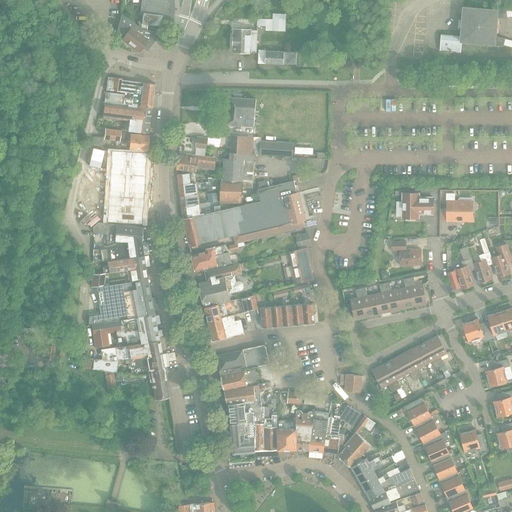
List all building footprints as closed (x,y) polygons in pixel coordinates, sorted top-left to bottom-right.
[(156,16),(156,15),(157,0),(141,0),(140,13),(143,13),(142,19),(153,20),(153,16),(156,16)] [(502,45),(511,47),(511,9),(505,10),(497,9),(497,10),(463,7),(462,20),(458,20),(458,27),(461,28),(461,36),(441,35),(440,50),(460,52),(461,41),(494,44),(494,45),(502,45)] [(147,40),(153,41),(159,33),(142,29),(134,24),(121,14),(118,26),(116,33),(125,35),(121,40),(138,52),(147,40)] [(265,30),(285,31),(286,15),(274,14),(273,19),(258,19),(257,25),(266,25),(265,30)] [(153,20),(142,19),(141,24),(160,26),(161,15),(156,15),(156,16),(153,16),(153,20)] [(232,52),(256,53),(257,29),(233,29),(232,52)] [(283,52),(283,51),(264,50),(264,51),(258,50),(257,63),(264,63),(264,64),(283,65),(283,64),(295,64),(295,52),(283,52)] [(104,100),(127,103),(151,107),(154,84),(107,77),(105,89),(133,93),(132,99),(124,98),(124,94),(105,92),(104,100)] [(254,120),(255,99),(240,98),(240,95),(234,94),(233,98),(228,97),(226,124),(258,127),(259,120),(254,120)] [(148,133),(151,107),(127,103),(127,107),(104,104),(102,116),(132,119),(131,124),(128,123),(128,130),(148,133)] [(104,138),(119,140),(120,130),(105,128),(104,138)] [(129,148),(146,150),(148,137),(130,135),(129,148)] [(230,153),(254,155),(286,156),(287,147),(252,144),(253,136),(231,135),(230,153)] [(91,144),(101,145),(102,137),(93,136),(91,144)] [(197,147),(198,147),(206,148),(207,137),(198,136),(197,147)] [(205,156),(206,148),(198,147),(197,155),(186,154),(186,156),(178,155),(176,168),(187,170),(187,169),(196,170),(196,166),(202,167),(214,169),(216,158),(213,157),(205,156)] [(104,221),(140,225),(141,210),(138,210),(138,202),(141,202),(142,194),(143,194),(144,185),(142,185),(145,153),(113,150),(104,221)] [(254,161),(254,155),(230,153),(229,159),(225,159),(223,181),(221,181),(220,202),(240,204),(242,187),(252,187),(254,161)] [(195,182),(196,182),(194,173),(191,171),(180,173),(180,171),(177,171),(179,185),(192,182),(193,185),(195,185),(195,182)] [(204,213),(200,214),(183,217),(189,247),(200,244),(234,237),(234,240),(235,244),(305,227),(304,221),(306,220),(305,216),(299,192),(297,192),(294,180),(258,189),(260,201),(239,206),(204,214),(204,213)] [(180,196),(197,193),(196,182),(195,182),(195,185),(193,185),(192,182),(179,185),(180,196)] [(182,206),(199,204),(197,193),(180,196),(182,206)] [(208,193),(209,202),(217,201),(216,193),(208,193)] [(418,214),(433,214),(433,198),(418,198),(418,193),(402,193),(402,202),(396,202),(396,210),(402,210),(402,218),(405,218),(405,220),(415,220),(415,218),(418,218),(418,214)] [(459,198),(459,201),(454,201),(454,194),(446,193),(446,201),(447,201),(446,220),(455,221),(464,221),(472,221),(473,201),(472,201),(472,198),(459,198)] [(183,217),(200,214),(200,210),(201,209),(200,206),(199,205),(199,204),(182,206),(183,217)] [(107,240),(141,244),(142,234),(142,228),(123,226),(101,222),(101,223),(96,223),(92,227),(93,233),(107,234),(107,240)] [(296,236),(298,248),(311,245),(308,233),(296,236)] [(143,256),(141,244),(107,240),(108,249),(93,249),(93,255),(100,254),(101,261),(110,260),(125,259),(125,258),(143,256)] [(421,249),(406,249),(406,241),(392,242),(392,250),(399,250),(400,265),(421,265),(421,249)] [(491,258),(493,264),(497,277),(499,276),(501,277),(505,275),(505,274),(510,272),(505,259),(511,257),(506,244),(496,247),(499,255),(491,257),(491,258)] [(229,253),(224,254),(223,246),(206,250),(206,251),(191,255),(195,271),(216,266),(217,268),(232,264),(229,253)] [(289,252),(297,284),(315,280),(307,248),(289,252)] [(491,258),(491,257),(489,251),(479,255),(481,261),(473,264),(475,270),(479,283),(481,282),(483,283),(487,282),(487,280),(492,278),(487,265),(493,264),(491,258)] [(127,270),(144,267),(143,256),(125,258),(125,259),(110,260),(111,266),(103,267),(104,273),(111,272),(127,270)] [(473,264),(471,258),(461,261),(463,267),(455,270),(461,289),(463,288),(465,289),(469,288),(469,286),(474,284),(469,271),(475,270),(473,264)] [(204,307),(218,304),(230,301),(229,294),(241,291),(243,289),(244,287),(243,283),(241,282),(239,281),(236,282),(235,275),(242,273),(240,264),(231,266),(205,272),(207,281),(198,283),(204,307)] [(133,281),(146,279),(144,267),(127,270),(128,282),(133,281)] [(92,274),(90,287),(104,285),(105,274),(92,274)] [(408,278),(414,306),(427,304),(422,284),(415,285),(413,277),(408,278)] [(402,309),(414,306),(408,278),(403,279),(405,287),(398,289),(402,309)] [(99,323),(154,315),(146,279),(133,281),(112,285),(114,296),(121,295),(124,312),(98,315),(88,316),(87,325),(90,325),(99,323)] [(402,309),(398,289),(391,290),(389,282),(384,283),(390,311),(402,309)] [(379,314),(390,311),(384,283),(379,284),(381,293),(374,294),(379,314)] [(301,291),(301,292),(302,293),(311,291),(309,284),(300,286),(301,291)] [(379,314),(374,294),(367,296),(365,287),(361,288),(367,316),(379,314)] [(354,319),(367,316),(361,288),(355,289),(357,298),(350,299),(354,319)] [(247,311),(258,309),(254,295),(243,298),(247,311)] [(302,304),(304,324),(315,323),(315,320),(316,320),(315,314),(314,314),(313,303),(302,304)] [(208,321),(228,316),(225,304),(219,306),(218,304),(204,307),(208,321)] [(294,325),(304,324),(302,304),(292,305),(294,325)] [(283,326),(294,325),(292,305),(281,306),(283,326)] [(273,326),(283,326),(281,306),(271,307),(273,326)] [(511,310),(511,306),(504,308),(504,310),(500,312),(506,331),(511,328),(511,310)] [(262,327),(273,326),(271,307),(260,308),(262,327)] [(506,331),(500,312),(495,313),(494,311),(487,313),(490,323),(485,325),(489,339),(495,337),(495,334),(506,331)] [(116,333),(156,327),(154,315),(99,323),(90,325),(92,336),(107,334),(106,333),(116,332),(116,333)] [(228,316),(232,336),(244,333),(241,320),(235,321),(234,315),(228,316)] [(213,340),(232,336),(228,316),(208,321),(213,340)] [(489,339),(485,325),(480,327),(476,317),(469,319),(470,321),(463,324),(469,341),(482,336),(483,341),(489,339)] [(156,327),(116,333),(117,342),(126,340),(126,344),(158,338),(156,327)] [(107,334),(92,336),(94,348),(109,346),(107,334)] [(426,341),(439,367),(444,364),(440,357),(447,353),(437,335),(426,341)] [(43,358),(64,361),(66,340),(39,337),(37,351),(44,352),(43,358)] [(141,357),(161,354),(159,341),(131,346),(128,347),(114,347),(101,349),(102,356),(115,354),(116,359),(131,360),(141,357)] [(435,369),(439,367),(426,341),(415,347),(425,365),(431,361),(435,369)] [(220,375),(259,365),(269,363),(265,346),(263,346),(262,345),(243,349),(243,350),(222,355),(223,359),(219,359),(220,366),(221,368),(221,370),(219,370),(220,375)] [(419,368),(425,365),(415,347),(404,352),(418,378),(423,376),(419,368)] [(414,381),(418,378),(404,352),(394,358),(403,376),(409,373),(414,381)] [(131,360),(118,360),(116,372),(139,374),(148,373),(151,372),(150,369),(163,367),(161,354),(141,357),(131,360)] [(93,369),(93,360),(82,358),(81,368),(93,369)] [(397,380),(403,376),(394,358),(383,364),(397,389),(401,387),(397,380)] [(93,360),(93,369),(116,372),(118,360),(93,360)] [(489,385),(507,381),(503,367),(508,366),(506,360),(492,363),(493,369),(484,371),(486,379),(488,378),(489,385)] [(392,392),(397,389),(383,364),(372,370),(381,388),(388,384),(392,392)] [(258,384),(259,388),(271,385),(270,380),(263,382),(259,365),(220,375),(223,388),(246,385),(247,386),(258,384)] [(152,382),(166,380),(163,367),(150,369),(151,372),(148,373),(150,382),(152,382)] [(345,391),(361,392),(363,375),(347,374),(345,391)] [(166,380),(152,382),(155,399),(169,397),(166,380)] [(261,399),(259,388),(258,384),(247,386),(246,385),(223,388),(226,402),(229,402),(229,404),(251,400),(252,400),(261,399)] [(497,416),(511,411),(511,400),(511,398),(511,397),(511,390),(500,394),(501,400),(492,402),(493,409),(495,409),(497,416)] [(304,404),(315,405),(316,394),(312,393),(306,393),(304,404)] [(264,422),(264,417),(264,405),(262,405),(261,399),(252,400),(251,400),(229,404),(233,442),(234,452),(255,450),(256,422),(264,422)] [(430,416),(430,417),(431,416),(424,404),(423,404),(420,399),(404,407),(407,413),(408,413),(414,424),(430,416)] [(338,418),(352,427),(361,413),(347,404),(338,418)] [(311,440),(314,415),(314,412),(310,412),(307,413),(302,413),(301,411),(296,410),(296,422),(296,449),(310,450),(310,440),(311,440)] [(310,440),(310,450),(323,451),(329,417),(329,413),(315,412),(314,415),(311,440),(310,440)] [(278,449),(278,428),(278,426),(277,413),(271,414),(271,417),(264,417),(264,422),(256,422),(255,450),(264,449),(278,449)] [(351,467),(352,466),(371,445),(358,433),(365,426),(370,419),(364,415),(359,423),(353,433),(354,434),(344,445),(346,446),(338,456),(351,467)] [(432,422),(430,417),(430,416),(414,424),(413,425),(417,430),(423,442),(424,442),(439,434),(440,434),(433,421),(432,422)] [(329,417),(323,451),(337,453),(339,443),(342,443),(346,437),(344,436),(344,434),(339,434),(340,424),(333,423),(334,417),(329,417)] [(296,449),(296,422),(284,422),(284,428),(278,428),(278,449),(296,449)] [(501,447),(511,444),(511,423),(503,425),(505,431),(495,434),(497,441),(499,440),(501,447)] [(483,436),(477,437),(474,428),(467,429),(468,431),(460,433),(465,451),(479,447),(480,452),(486,450),(483,436)] [(442,440),(439,434),(424,442),(423,442),(426,448),(432,460),(447,453),(448,453),(443,440),(442,440)] [(394,454),(402,450),(399,442),(390,446),(394,454)] [(402,450),(394,454),(391,456),(395,463),(405,457),(402,450)] [(450,458),(448,453),(447,453),(432,460),(431,460),(433,466),(434,466),(439,478),(440,478),(455,471),(455,472),(456,471),(451,458),(450,458)] [(355,471),(357,474),(381,461),(380,460),(382,459),(381,456),(369,461),(364,463),(363,460),(352,466),(353,466),(352,468),(353,471),(355,471)] [(361,482),(376,474),(374,470),(383,465),(381,461),(357,474),(358,476),(357,478),(359,481),(361,481),(361,482)] [(394,488),(414,478),(410,468),(390,477),(366,490),(367,493),(366,494),(368,497),(370,498),(372,497),(373,497),(383,492),(394,488)] [(458,477),(455,472),(455,471),(440,478),(439,478),(441,484),(442,484),(447,496),(463,489),(463,490),(464,489),(459,476),(458,477)] [(366,490),(390,477),(388,473),(378,478),(376,474),(361,482),(362,483),(361,484),(362,487),(364,487),(366,490)] [(511,486),(511,477),(498,481),(500,490),(511,486)] [(373,508),(390,502),(419,489),(414,478),(394,488),(383,492),(373,497),(372,497),(370,498),(369,499),(373,506),(373,508)] [(465,495),(463,490),(463,489),(447,496),(446,496),(449,503),(450,502),(454,511),(461,511),(472,508),(466,494),(465,495)] [(411,495),(414,504),(423,501),(420,492),(411,495)] [(179,511),(215,511),(215,502),(211,501),(187,504),(178,505),(179,511)] [(374,511),(399,511),(406,510),(404,505),(398,507),(396,502),(391,504),(390,502),(373,508),(374,511)]
